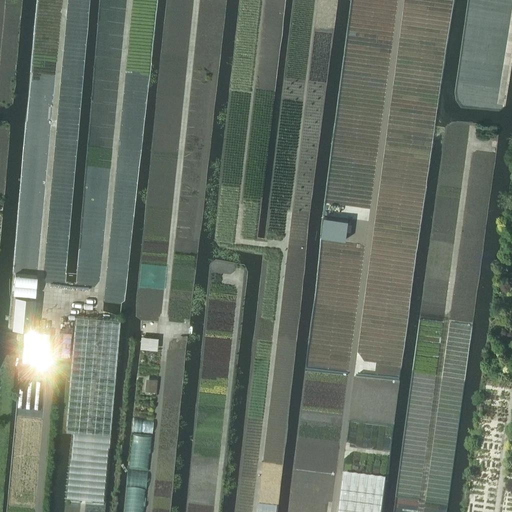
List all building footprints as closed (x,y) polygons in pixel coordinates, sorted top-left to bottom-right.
[(324,216),(321,236),(346,239),(348,220),(324,216)] [(15,274),(14,294),(35,295),(37,276),(15,274)] [(15,296),(12,328),(27,329),(31,330),(32,330),(35,298),(15,296)] [(66,432),(108,435),(110,436),(120,321),(76,317),(66,432)] [(23,331),(21,361),(47,363),(49,333),(23,331)] [(26,363),(25,378),(36,379),(37,370),(42,370),(42,365),(26,363)] [(149,379),(148,391),(156,392),(157,380),(149,379)] [(343,477),(338,511),(381,511),(386,482),(343,477)]
